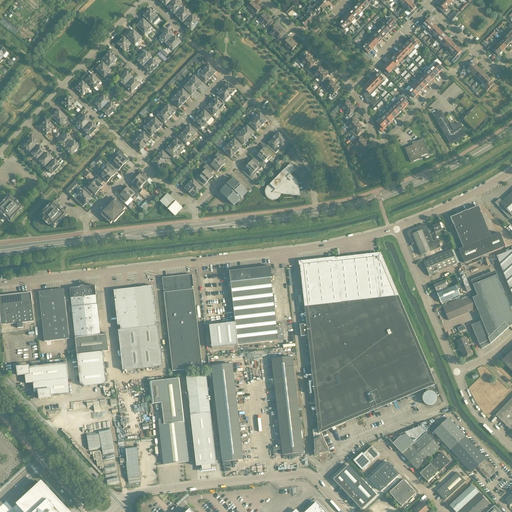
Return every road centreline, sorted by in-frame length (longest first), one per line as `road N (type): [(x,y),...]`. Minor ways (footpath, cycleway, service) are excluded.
road 1 (unclassified): [(0,283),(306,249),(396,227)]
road 2 (unclassified): [(120,503),(140,492),(302,472),(345,511)]
road 3 (residential): [(193,208),(275,122),(224,73)]
road 4 (tertiary): [(120,503),(0,374)]
road 5 (unclassified): [(455,373),(396,227)]
road 6 (tertiary): [(0,410),(92,511)]
road 7 (residential): [(377,146),(475,51)]
road 8 (unclassified): [(396,227),(511,170)]
